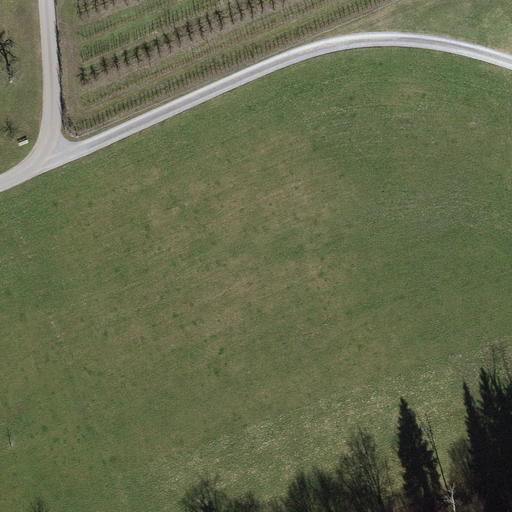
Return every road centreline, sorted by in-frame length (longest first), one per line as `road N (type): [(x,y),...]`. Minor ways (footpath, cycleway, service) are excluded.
road 1 (track): [(511,64),(408,41),(320,46),(37,160)]
road 2 (unclassified): [(0,183),(30,167),(48,141),(47,0)]
